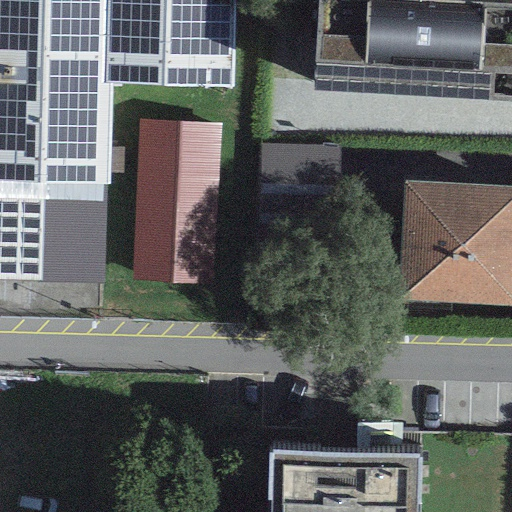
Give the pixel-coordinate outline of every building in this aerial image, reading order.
[(231,0),(0,0),(0,278),(100,281),(106,81),(230,84),(231,0)] [(511,13),(316,3),(310,100),(511,111),(511,13)] [(220,123),(137,121),(133,283),(217,285),(220,123)] [(511,190),(406,184),(399,304),(511,310),(511,190)] [(414,511),(417,419),(270,416),(267,511),(414,511)]
